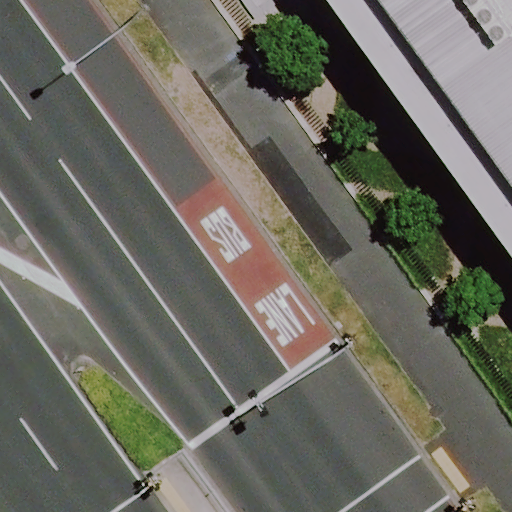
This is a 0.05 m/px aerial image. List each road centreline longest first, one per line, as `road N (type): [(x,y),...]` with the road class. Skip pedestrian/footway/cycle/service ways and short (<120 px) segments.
road 1 (secondary): [(0,165),(149,236),(349,511)]
road 2 (secondary): [(94,511),(0,378)]
